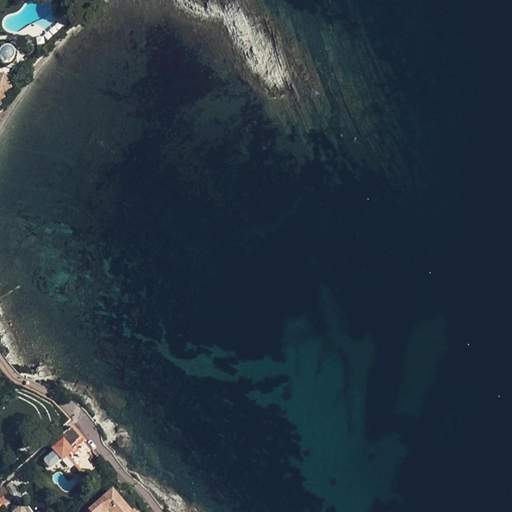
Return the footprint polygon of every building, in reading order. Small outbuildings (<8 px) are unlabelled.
[(0,59),(1,60),(2,62),(7,64),(11,63),(14,60),(16,55),(15,51),(13,49),(11,47),(7,46),(4,47),(1,49),(0,50),(0,59)] [(0,107),(1,106),(0,103),(0,101),(5,99),(2,93),(11,88),(4,74),(0,76),(0,107)] [(67,457),(65,456),(70,452),(72,453),(85,442),(73,427),(58,440),(61,444),(53,451),(54,453),(60,460),(62,461),(67,457)] [(67,458),(81,474),(99,459),(85,442),(67,458)] [(57,463),(60,460),(54,453),(51,456),(57,463)] [(89,511),(101,511),(103,511),(108,511),(129,511),(120,502),(115,505),(107,497),(112,493),(120,501),(125,496),(112,479),(92,496),(98,504),(89,511)] [(0,493),(0,508),(1,510),(11,503),(3,492),(0,493)] [(115,505),(120,502),(120,501),(112,493),(107,497),(115,505)]
